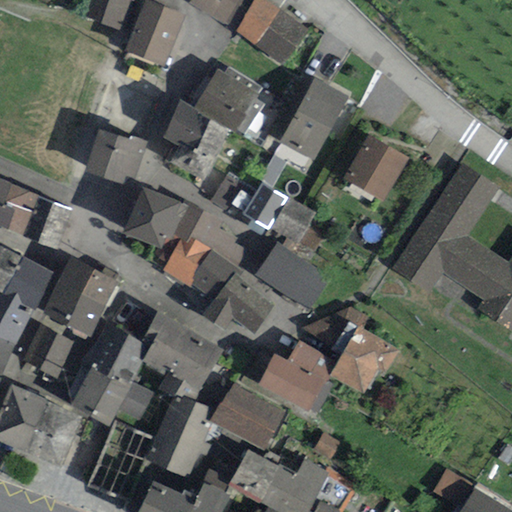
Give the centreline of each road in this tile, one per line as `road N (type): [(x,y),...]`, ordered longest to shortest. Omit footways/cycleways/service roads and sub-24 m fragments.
road 1 (residential): [(187,0),(191,44),(138,177),(123,199),(95,209),(79,228),(0,391)]
road 2 (residential): [(325,0),(427,101),(511,157)]
